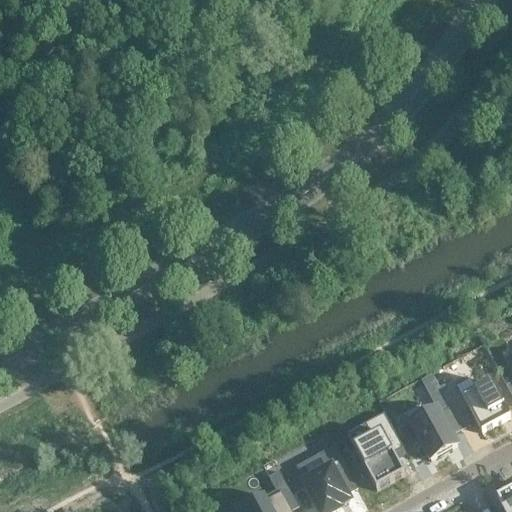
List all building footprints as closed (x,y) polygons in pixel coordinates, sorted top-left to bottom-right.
[(491,385),(463,400),(482,435),(510,420),(491,385)] [(437,412),(410,426),(431,463),(457,449),(451,439),(462,433),(450,411),(439,416),(437,412)] [(374,439),(353,451),(362,467),(358,468),(366,482),(369,481),(376,493),(404,478),(393,457),(403,451),(384,416),(366,425),(374,439)] [(330,471),(304,485),(318,511),(338,511),(340,511),(339,509),(349,503),(346,498),(357,492),(334,450),(322,456),(330,471)] [(511,511),(511,491),(497,500),(503,511),(511,511)] [(265,499),(241,511),(290,511),(281,495),(267,502),(265,499)]
